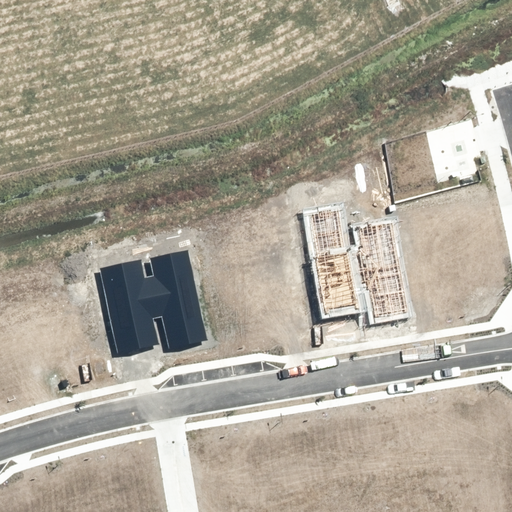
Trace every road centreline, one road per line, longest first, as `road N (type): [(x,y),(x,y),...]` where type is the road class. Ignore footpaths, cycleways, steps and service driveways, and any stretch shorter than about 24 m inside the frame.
road 1 (residential): [(165,405),(511,350)]
road 2 (residential): [(0,442),(165,405)]
